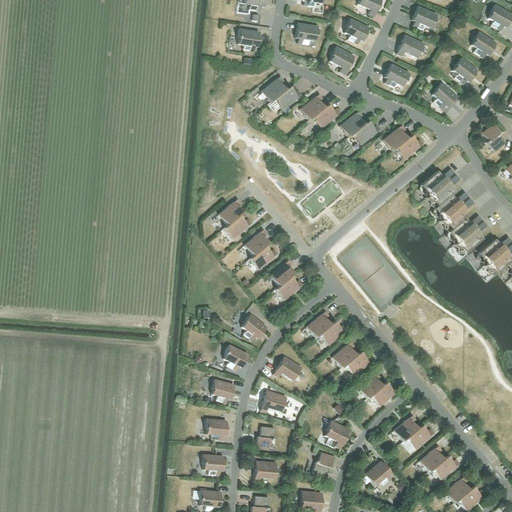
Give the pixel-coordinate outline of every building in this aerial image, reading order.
[(262,7),(262,0),(242,0),(242,4),(248,5),(247,10),(258,12),(259,7),(262,7)] [(379,0),(357,0),(356,5),(368,10),(366,15),(372,17),(374,13),(379,0)] [(504,28),(511,15),(493,5),(488,14),(489,14),(486,19),(491,22),(489,26),(499,31),(501,27),(504,28)] [(431,24),(435,15),(416,7),(410,21),(413,22),(411,26),(421,31),(423,26),(428,28),(430,24),(431,24)] [(360,42),(367,28),(348,19),(344,28),(345,28),(342,33),(348,36),(346,40),(355,45),(358,41),(360,42)] [(315,36),(316,27),(296,24),(293,38),(296,39),(295,44),(306,45),(307,41),(313,41),(314,36),(315,36)] [(258,33),(238,30),(237,29),(236,39),(237,39),(236,44),(242,45),(241,50),(252,52),(253,47),(256,47),(258,33)] [(486,56),(494,44),(477,32),(471,40),(472,41),(469,45),(474,49),(472,53),(481,59),(483,55),(486,56)] [(418,54),(422,44),(403,35),(396,50),(397,50),(394,54),(400,57),(402,52),(414,58),(417,53),(418,54)] [(345,71),(353,57),(334,47),(329,56),(330,57),(327,62),(340,68),(337,73),(342,75),(345,71)] [(466,83),(475,71),(459,58),(453,66),(454,67),(451,71),(455,75),(452,78),(461,85),(464,81),(466,83)] [(403,83),(408,74),(389,64),(382,78),(385,79),(383,83),(392,89),(395,84),(400,87),(402,82),(403,83)] [(278,84),(282,81),(279,77),(275,80),(275,79),(259,92),(268,103),(287,87),(283,90),(278,84)] [(445,108),(455,97),(439,83),(433,90),(434,91),(430,95),(435,99),(431,103),(440,110),(443,106),(445,108)] [(296,91),(293,94),(287,87),(268,103),(272,100),(280,111),(295,99),(296,98),(300,95),(296,91)] [(317,102),(321,99),(317,94),(314,97),(313,97),(298,110),(306,121),(326,105),(322,108),(317,102)] [(331,112),(328,107),(326,105),(306,121),(307,121),(310,118),(319,129),(334,117),(335,116),(338,113),(335,109),(331,112)] [(357,119),(361,116),(357,111),(353,114),(338,127),(346,138),(366,122),(362,125),(357,119)] [(375,126),(371,129),(366,122),(346,138),(347,138),(350,135),(359,146),(374,134),(374,133),(378,130),(375,126)] [(400,133),(404,130),(400,125),(397,128),(396,128),(381,141),(389,152),(409,136),(405,139),(400,133)] [(496,135),(498,134),(491,125),(480,134),(486,141),(484,143),(485,144),(486,144),(492,153),(503,144),(496,135)] [(418,140),(414,143),(409,136),(389,152),(390,152),(393,149),(402,160),(417,148),(418,147),(421,144),(418,140)] [(511,162),(503,170),(509,177),(507,179),(509,180),(511,184),(511,162)] [(423,198),(424,199),(424,200),(426,199),(428,202),(428,203),(428,205),(429,206),(430,207),(431,208),(433,209),(449,196),(453,193),(445,184),(448,182),(451,185),(457,180),(454,176),(447,181),(446,179),(452,174),(449,169),(442,175),(445,179),(442,181),(435,172),(419,185),(417,187),(417,189),(417,191),(418,193),(420,194),(422,195),(424,197),(423,198)] [(456,204),(449,196),(433,209),(431,210),(431,213),(431,215),(432,216),(434,218),(436,218),(438,221),(437,222),(438,224),(440,223),(442,225),(442,227),(442,228),(443,229),(445,231),(446,232),(463,219),(466,216),(459,207),(462,205),(465,209),(471,203),(468,199),(461,204),(460,203),(459,203),(466,197),(462,193),(456,198),(459,202),(456,204)] [(236,207),(239,203),(236,199),(232,202),(216,216),(225,226),(221,229),(241,213),(236,207)] [(237,216),(241,213),(221,229),(230,240),(246,226),(250,223),(246,219),(243,222),(237,216)] [(470,227),(463,219),(446,232),(445,234),(444,236),(445,238),(446,240),(448,241),(450,242),(452,244),(450,245),(452,247),(453,246),(455,248),(456,250),(456,252),(458,254),(460,254),(462,254),(464,253),(480,240),(473,231),(475,229),(478,232),(485,226),(481,222),(475,228),(474,227),(473,226),(480,220),(476,216),(470,222),(472,225),(470,227)] [(261,237),(265,234),(262,230),(258,233),(242,246),(250,257),(247,260),(267,244),(261,237)] [(500,249),(492,240),(476,254),(475,255),(474,257),(475,259),(476,261),(477,263),(480,263),(482,265),(480,267),(481,267),(482,268),(483,267),(485,270),(485,272),(486,274),(488,275),(490,276),(492,276),(494,275),(501,269),(509,260),(503,252),(505,250),(508,253),(511,250),(511,244),(505,249),(503,247),(510,242),(506,237),(499,243),(502,247),(500,249)] [(263,247),(267,244),(247,260),(256,271),(272,257),(276,254),(272,250),(268,253),(263,247)] [(511,258),(509,260),(501,269),(502,271),(504,272),(505,273),(506,274),(508,274),(510,277),(508,278),(509,279),(510,280),(511,279),(511,258)] [(287,268),(291,265),(287,260),(284,263),(283,263),(267,277),(276,287),(272,290),(273,291),(292,274),(287,268)] [(289,277),(293,274),(292,274),(273,291),(282,301),(298,288),(301,285),(298,280),(294,283),(289,277)] [(323,319),(327,316),(324,311),(320,315),(320,314),(304,328),(313,339),(332,322),(329,325),(323,319)] [(256,339),(265,327),(248,315),(242,322),(243,323),(240,327),(244,331),(242,335),(250,341),(253,338),(256,339)] [(341,325),(338,329),(332,322),(313,339),(317,336),(325,346),(341,333),(345,330),(341,325)] [(349,349),(353,346),(349,342),(346,345),(345,345),(329,359),(338,369),(358,353),(358,352),(354,356),(349,349)] [(239,368),(246,355),(227,345),(223,354),(224,355),(222,359),(227,362),(225,366),(234,371),(237,367),(239,368)] [(367,356),(363,359),(358,353),(338,369),(338,370),(342,366),(351,377),(367,363),(371,360),(367,356)] [(294,377),(300,368),(282,357),(274,371),(271,375),(276,378),(279,374),(290,381),(293,376),(294,377)] [(375,380),(378,377),(375,373),(371,376),(355,389),(364,400),(384,383),(380,386),(375,380)] [(229,400),(233,385),(212,380),(210,389),(211,390),(210,395),(215,396),(214,401),(224,404),(226,399),(229,400)] [(393,387),(389,390),(384,383),(364,400),(368,397),(377,408),(393,394),(396,391),(393,387)] [(282,407),(285,397),(264,391),(260,406),(260,407),(259,411),(264,413),(266,408),(279,412),(280,407),(282,407)] [(336,402),(331,406),(337,413),(342,409),(336,402)] [(411,423),(414,420),(411,415),(407,419),(407,418),(391,432),(400,443),(420,426),(419,426),(416,429),(411,423)] [(225,421),(219,421),(204,419),(203,429),(204,429),(204,434),(210,435),(209,440),(220,441),(221,436),(224,436),(225,421)] [(340,445),(348,431),(329,421),(328,424),(324,430),(325,431),(323,436),(327,438),(324,444),(332,448),(333,446),(338,449),(340,445)] [(429,429),(425,432),(420,426),(400,443),(404,440),(413,450),(429,437),(428,437),(432,433),(429,429)] [(271,441),(273,428),(259,427),(258,437),(255,437),(254,449),(268,450),(269,441),(271,441)] [(436,453),(440,450),(436,446),(433,449),(416,463),(425,473),(445,457),(445,456),(441,460),(436,453)] [(332,457),(328,456),(319,453),(316,462),(314,462),(310,474),(323,478),(327,468),(329,468),(332,457)] [(221,472),(222,457),(201,455),(200,464),(201,465),(201,470),(207,470),(206,475),(217,476),(218,471),(221,472)] [(454,460),(451,463),(445,457),(425,473),(426,473),(429,470),(438,481),(455,468),(454,467),(458,464),(454,460)] [(274,474),(274,463),(254,461),(252,477),(252,482),(258,483),(258,478),(272,479),(272,473),(274,474)] [(386,475),(388,473),(379,462),(363,475),(369,482),(370,482),(373,486),(378,482),(381,486),(389,479),(386,475)] [(462,484),(466,481),(462,477),(458,480),(442,493),(445,496),(451,504),(455,501),(467,490),(462,484)] [(476,494),(471,487),(467,490),(455,501),(464,511),(483,495),(480,491),(476,494)] [(217,508),(219,492),(198,491),(197,500),(198,501),(198,506),(204,506),(203,511),(212,511),(214,511),(214,507),(217,508)] [(318,509),(320,493),(299,492),(298,502),(299,502),(299,508),(312,509),(312,511),(318,511),(318,509)] [(266,511),(267,498),(253,497),(252,507),(250,507),(249,511),(263,511),(263,510),(266,511)]
